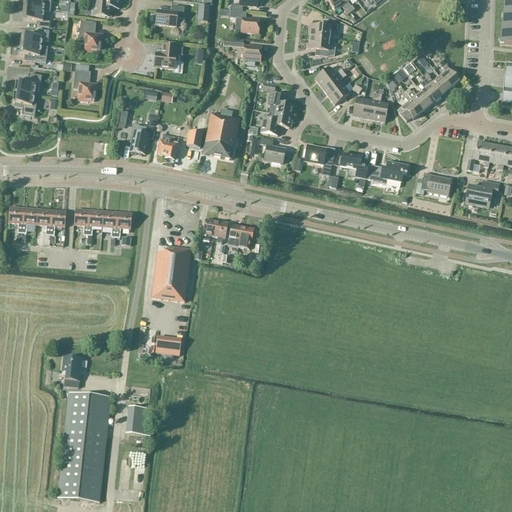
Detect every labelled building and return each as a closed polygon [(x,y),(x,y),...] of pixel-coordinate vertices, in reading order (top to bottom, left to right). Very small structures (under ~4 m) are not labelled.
[(23,2),(23,12),(43,14),(50,14),(50,0),(39,0),(39,3),(23,2)] [(119,0),(100,0),(100,4),(94,3),(92,14),(92,18),(109,20),(111,10),(118,11),(119,0)] [(231,6),(230,12),(242,14),(242,13),(243,8),(256,9),(257,0),(239,0),(239,7),(231,6)] [(347,17),(351,14),(339,0),(324,0),(335,13),(341,8),(344,12),(343,13),(347,17)] [(347,4),(352,0),(339,0),(351,14),(354,11),(351,7),(350,8),(347,4)] [(511,0),(505,0),(501,39),(504,39),(504,46),(511,46),(511,0)] [(171,14),(157,12),(155,26),(176,29),(176,20),(183,21),(184,9),(172,7),(171,14)] [(199,11),(197,23),(208,24),(209,12),(199,11)] [(43,14),(23,12),(22,22),(38,23),(38,30),(49,30),(49,24),(42,23),(43,14)] [(230,12),(230,20),(235,20),(234,34),(240,34),(258,36),(259,22),(245,21),(246,14),(242,13),(242,14),(230,12)] [(310,27),(309,39),(329,41),(330,33),(337,34),(337,26),(331,23),(323,22),(322,28),(310,27)] [(94,37),(96,24),(80,23),(78,41),(85,42),(83,54),(93,55),(93,53),(99,53),(100,38),(94,37)] [(21,36),(20,46),(40,48),(41,43),(48,44),(49,33),(38,32),(37,38),(21,36)] [(329,41),(309,39),(307,51),(320,52),(319,58),(327,59),(334,58),(335,50),(328,49),(329,41)] [(243,41),(224,40),(223,48),(243,49),(243,41)] [(40,48),(20,46),(19,56),(35,58),(34,64),(45,65),(47,49),(40,48)] [(260,63),(261,49),(243,48),(242,62),(247,62),(246,68),(254,68),(255,63),(260,63)] [(436,51),(433,48),(424,55),(428,60),(433,56),(431,55),(436,51)] [(169,57),(155,55),(153,69),(174,72),(175,63),(181,64),(182,52),(170,50),(169,57)] [(445,73),(439,78),(449,91),(459,83),(442,63),(438,66),(441,70),(442,69),(445,73)] [(72,66),(64,65),(63,73),(71,74),(72,66)] [(415,71),(410,65),(404,71),(409,77),(415,71)] [(75,66),(75,72),(73,91),(79,92),(78,103),(87,104),(87,102),(93,103),(95,88),(89,87),(90,74),(87,74),(88,68),(75,66)] [(321,90),(342,74),(340,71),(334,76),(329,69),(314,81),(321,90)] [(361,75),(357,69),(352,73),(357,79),(361,75)] [(407,79),(402,72),(394,79),(399,85),(407,79)] [(321,90),(327,98),(343,87),(339,83),(346,78),(342,74),(321,90)] [(427,75),(423,78),(440,99),(449,91),(439,78),(432,84),(429,80),(430,79),(427,75)] [(15,84),(14,94),(33,98),(35,90),(39,91),(41,78),(28,76),(27,82),(19,80),(19,81),(20,81),(19,84),(15,84)] [(427,88),(420,94),(431,106),(440,99),(423,78),(419,81),(423,85),(427,88)] [(398,86),(392,80),(387,84),(393,90),(398,86)] [(274,95),(276,87),(263,85),(262,92),(274,95)] [(359,96),(362,91),(355,86),(352,91),(359,96)] [(343,87),(327,98),(334,107),(349,96),(343,87)] [(408,90),(404,93),(422,114),(431,106),(420,94),(416,97),(412,93),(411,94),(408,90)] [(422,114),(404,93),(401,96),(404,101),(405,100),(408,104),(401,109),(403,110),(398,114),(406,124),(411,120),(412,122),(422,114)] [(33,98),(14,94),(12,105),(15,105),(15,109),(14,109),(22,111),(21,117),(34,119),(36,106),(32,105),(33,98)] [(171,95),(163,94),(161,102),(169,104),(171,95)] [(366,102),(363,121),(373,123),(378,96),(373,95),(372,103),(366,102)] [(286,99),(270,96),(267,107),(270,108),(269,115),(274,116),(291,119),(293,108),(284,106),(286,99)] [(378,96),(373,123),(384,125),(388,106),(380,104),(381,97),(378,96)] [(352,118),(363,121),(366,102),(355,100),(352,118)] [(59,102),(51,101),(49,112),(58,113),(59,102)] [(210,115),(202,156),(230,161),(234,146),(235,146),(240,121),(210,115)] [(291,119),(274,116),(269,115),(267,122),(262,121),(260,135),(277,138),(279,128),(289,130),(291,119)] [(131,146),(129,154),(144,157),(148,140),(153,141),(156,126),(147,124),(146,130),(132,127),(129,145),(131,146)] [(189,133),(186,148),(200,150),(203,136),(189,133)] [(178,140),(162,137),(161,142),(159,142),(156,156),(165,158),(165,161),(174,162),(177,146),(178,140)] [(260,142),(253,140),(250,156),(257,157),(260,142)] [(282,166),(285,151),(271,149),(272,143),(261,141),(259,147),(266,148),(264,162),(282,166)] [(483,169),(488,170),(489,164),(492,146),(477,144),(474,161),(484,163),(483,169)] [(506,149),(492,146),(489,164),(499,166),(498,172),(502,173),(503,167),(506,149)] [(327,149),(326,152),(306,149),(304,162),(323,165),(321,177),(329,179),(333,161),(335,151),(327,149)] [(511,150),(506,149),(503,167),(511,168),(511,174),(511,175),(511,174),(511,150)] [(357,180),(365,181),(368,169),(368,168),(360,166),(361,159),(342,155),(339,168),(358,172),(357,180)] [(466,173),(472,174),(474,163),(468,162),(466,173)] [(368,169),(365,181),(372,183),(372,184),(386,187),(387,181),(401,184),(402,176),(406,177),(408,168),(387,164),(385,172),(375,170),(368,169)] [(447,198),(450,182),(430,178),(431,177),(424,175),(421,191),(428,192),(427,195),(447,198)] [(328,189),(335,190),(337,180),(330,179),(328,189)] [(496,196),(498,186),(482,183),(481,190),(467,188),(464,205),(488,210),(491,195),(496,196)] [(22,235),(23,210),(9,209),(8,225),(18,226),(17,235),(22,235)] [(37,212),(23,210),(22,235),(26,236),(26,227),(36,227),(37,212)] [(87,237),(89,213),(75,211),(74,227),(84,228),(83,237),(87,237)] [(51,213),(37,212),(36,227),(46,228),(45,237),(49,237),(51,213)] [(66,214),(51,213),(49,237),(54,238),(54,229),(64,229),(66,214)] [(103,214),(89,213),(87,237),(91,238),(92,229),(102,229),(103,214)] [(117,215),(103,214),(102,229),(112,230),(111,239),(115,240),(117,215)] [(131,216),(117,215),(115,240),(119,240),(120,231),(130,232),(131,216)] [(213,239),(216,224),(205,222),(200,221),(198,232),(203,233),(202,237),(204,237),(203,242),(209,243),(210,238),(213,239)] [(227,226),(216,224),(213,239),(217,239),(216,245),(222,246),(223,241),(224,241),(227,226)] [(240,244),(242,229),(231,227),(227,248),(239,250),(240,244)] [(253,231),(242,229),(240,244),(239,250),(249,251),(250,246),(253,231)] [(16,242),(4,242),(5,253),(16,253),(16,242)] [(184,306),(191,253),(165,249),(165,253),(157,252),(151,301),(184,306)] [(380,280),(390,281),(392,267),(333,258),(329,281),(379,288),(380,280)] [(179,357),(181,341),(157,339),(155,355),(179,357)] [(80,383),(81,374),(79,374),(81,361),(63,359),(62,373),(66,374),(65,381),(64,381),(64,389),(78,390),(79,383),(80,383)] [(99,504),(110,399),(69,394),(57,500),(99,504)] [(150,439),(152,412),(128,409),(125,436),(150,439)] [(121,455),(120,474),(130,474),(131,455),(121,455)] [(132,487),(131,495),(140,495),(140,487),(132,487)]
